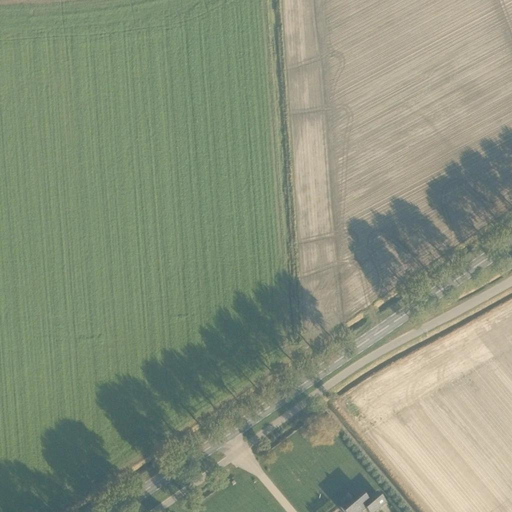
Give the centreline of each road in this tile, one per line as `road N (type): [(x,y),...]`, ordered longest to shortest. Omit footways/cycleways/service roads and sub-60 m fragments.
road 1 (primary): [(111,511),(511,241)]
road 2 (unclassified): [(155,511),(352,369),(511,280)]
